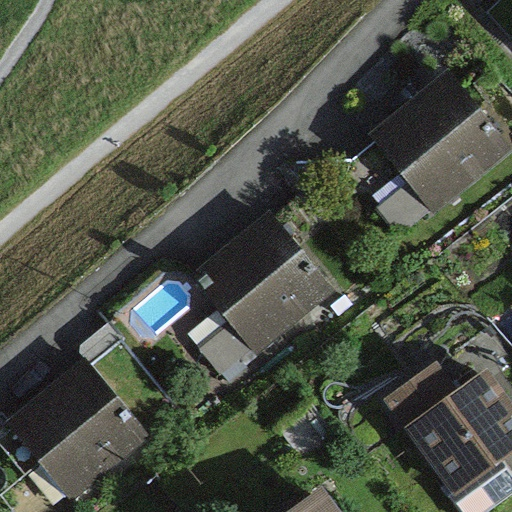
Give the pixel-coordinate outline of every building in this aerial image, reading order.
[(445,77),(370,136),(406,182),(375,206),(399,236),(505,153),(445,77)] [(267,216),(186,283),(215,318),(190,339),(223,379),(329,291),(267,216)] [(382,402),(458,511),(485,511),(511,493),(511,482),(502,468),(511,461),(511,417),(483,375),(458,392),(437,363),(382,402)] [(140,438),(83,364),(4,425),(61,499),(140,438)] [(331,511),(318,494),(292,511),(331,511)]
